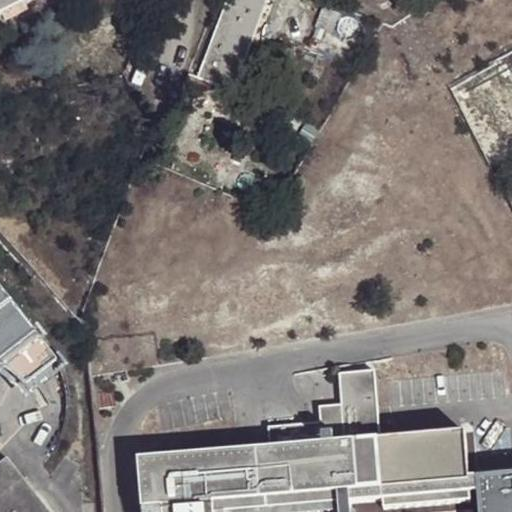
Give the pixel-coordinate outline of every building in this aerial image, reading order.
[(0,0),(0,18),(36,0),(0,0)] [(234,0),(202,89),(237,103),(274,0),(234,0)] [(135,57),(128,77),(145,84),(154,63),(135,57)] [(35,387),(61,367),(0,288),(0,358),(25,375),(35,387)] [(375,371),(341,375),(347,441),(380,440),(375,371)] [(126,383),(124,372),(107,376),(108,387),(126,383)] [(99,389),(108,387),(107,376),(98,378),(99,389)] [(380,440),(347,441),(350,492),(379,490),(380,503),(381,510),(470,503),(464,432),(380,440)] [(137,461),(308,445),(308,437),(137,450),(137,461)] [(308,445),(318,444),(318,437),(308,437),(308,445)] [(351,511),(351,506),(350,492),(347,441),(318,444),(308,445),(137,461),(141,511),(351,511)] [(49,511),(4,456),(0,459),(0,511),(49,511)] [(511,511),(511,472),(473,475),(475,511),(511,511)] [(379,490),(350,492),(351,506),(380,503),(379,490)]
